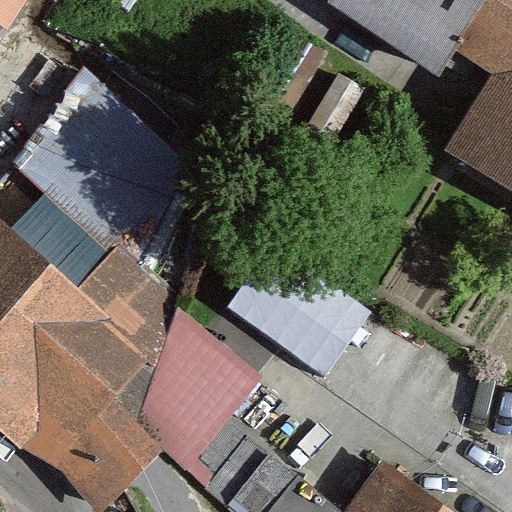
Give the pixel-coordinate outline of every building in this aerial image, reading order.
[(511,0),(363,0),(469,71),(482,51),(510,71),(457,149),(511,185),(511,0)] [(95,91),(0,198),(0,218),(83,291),(188,172),(95,91)] [(0,218),(0,395),(121,503),(184,433),(131,392),(159,357),(117,325),(83,291),(0,218)] [(159,272),(117,325),(159,357),(131,392),(184,433),(215,457),(284,369),(159,272)] [(454,511),(397,472),(368,511),(454,511)]
